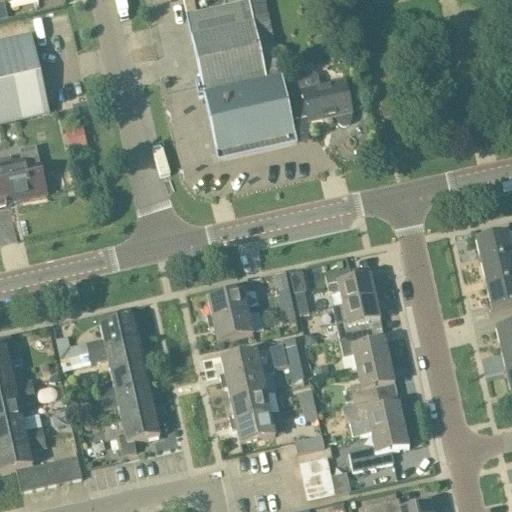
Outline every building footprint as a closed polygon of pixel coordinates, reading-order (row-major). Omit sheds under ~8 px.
[(248,0),(250,5),(186,19),(201,87),(196,88),(198,97),(203,96),(216,154),(295,137),(296,141),(299,143),(305,143),(308,142),(311,137),(311,133),(308,121),(335,115),(336,119),(337,124),(338,127),(341,129),(345,130),(349,128),(351,124),(352,120),(351,116),(352,116),(345,84),(321,89),(318,79),(310,74),(301,75),(296,83),(299,94),(286,97),(282,78),(264,0),(248,0)] [(470,41),(483,38),(476,11),(464,14),(470,41)] [(0,126),(49,115),(31,38),(0,45),(0,126)] [(383,121),(396,118),(391,94),(378,97),(383,121)] [(25,171),(23,163),(0,168),(0,202),(14,199),(15,206),(45,199),(38,167),(25,171)] [(480,265),(511,258),(511,257),(507,234),(475,241),(480,265)] [(486,289),(511,282),(511,258),(480,265),(486,289)] [(341,308),(375,301),(370,279),(368,269),(324,278),(329,296),(338,295),(341,308)] [(278,309),(292,306),(285,275),(271,278),(278,309)] [(294,297),(307,294),(302,275),(290,278),(294,297)] [(511,282),(486,289),(491,313),(511,308),(511,282)] [(207,325),(247,316),(243,296),(251,294),(248,283),(220,290),(222,299),(209,302),(212,316),(205,317),(207,325)] [(339,342),(364,336),(362,326),(379,322),(375,301),(341,308),(341,309),(332,311),(335,325),(339,342)] [(292,306),(278,309),(282,325),(296,322),(292,306)] [(247,316),(207,325),(208,331),(215,330),(218,344),(251,337),(247,316)] [(88,357),(138,346),(133,322),(101,329),(104,343),(70,350),(68,340),(56,343),(61,364),(89,358),(88,357)] [(500,354),(511,350),(511,325),(495,330),(500,354)] [(356,373),(389,365),(384,344),(385,344),(382,333),(365,338),(364,336),(339,342),(343,360),(352,358),(356,373)] [(315,337),(304,339),(306,350),(317,348),(315,337)] [(0,377),(11,375),(8,361),(16,359),(11,340),(0,342),(0,377)] [(287,370),(300,368),(295,341),(281,344),(284,356),(287,370)] [(111,376),(143,369),(138,346),(88,357),(89,358),(90,366),(108,362),(111,376)] [(511,375),(511,350),(500,354),(505,377),(511,375)] [(220,384),(260,376),(256,354),(222,361),(225,376),(218,378),(220,384)] [(354,408),(396,398),(389,365),(356,373),(359,387),(350,389),(351,393),(343,395),(345,407),(353,405),(354,408)] [(316,378),(329,375),(327,367),(314,369),(316,378)] [(300,368),(287,370),(291,385),(303,382),(300,368)] [(99,403),(148,392),(143,369),(111,376),(114,389),(97,393),(99,403)] [(0,402),(35,394),(33,384),(14,388),(11,375),(0,377),(0,402)] [(231,403),(265,396),(260,376),(220,384),(221,392),(228,390),(231,403)] [(122,423),(154,416),(148,392),(99,403),(101,413),(119,409),(122,423)] [(302,411),(314,408),(311,393),(298,396),(302,411)] [(0,426),(22,422),(19,408),(37,404),(35,394),(0,402),(0,426)] [(229,426),(269,418),(265,396),(231,403),(234,418),(228,419),(229,426)] [(370,436),(403,429),(398,407),(396,398),(354,408),(358,425),(367,422),(370,436)] [(314,408),(302,411),(305,425),(318,423),(314,408)] [(154,416),(122,423),(125,437),(117,439),(122,459),(136,456),(134,445),(159,439),(154,416)] [(269,418),(229,426),(230,432),(237,431),(240,445),(273,438),(269,418)] [(0,451),(46,441),(44,431),(25,435),(22,422),(0,426),(0,451)] [(403,429),(370,436),(373,451),(348,457),(352,474),(392,465),(390,454),(408,450),(403,429)] [(297,456),(324,450),(321,439),(294,445),(297,456)] [(29,470),(33,469),(29,455),(48,451),(46,441),(0,451),(0,475),(0,476),(17,473),(29,470)] [(65,462),(71,485),(83,482),(78,459),(65,462)] [(58,487),(71,485),(65,462),(53,465),(58,487)] [(302,481),(329,475),(326,462),(299,468),(302,481)] [(46,490),(58,487),(53,465),(41,467),(46,490)] [(378,484),(395,479),(391,466),(374,471),(378,484)] [(34,493),(46,490),(41,467),(33,469),(29,470),(34,493)] [(22,496),(34,493),(29,470),(17,473),(22,496)] [(304,493),(332,487),(329,475),(302,481),(304,493)] [(332,487),(304,493),(307,505),(334,498),(332,487)] [(430,511),(429,506),(404,511),(400,511),(399,503),(365,510),(365,511),(430,511)]
